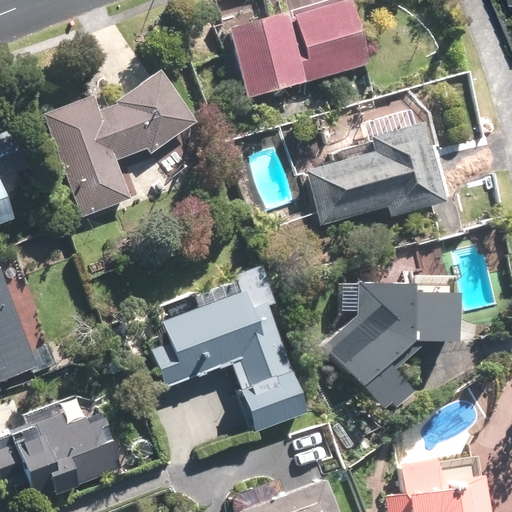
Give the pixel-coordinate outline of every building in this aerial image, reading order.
[(340,0),(327,0),(231,30),(251,93),(359,59),(340,0)] [(149,72),(113,100),(118,106),(94,114),(89,102),(46,118),(80,211),(123,196),(109,158),(148,144),(152,149),(188,122),(149,72)] [(434,197),(414,127),(369,140),(373,152),(311,170),(325,215),(386,197),(390,210),(434,197)] [(0,220),(2,219),(0,213),(0,171),(20,164),(8,133),(0,135),(0,220)] [(450,295),(400,295),(400,285),(356,285),(356,315),(325,345),(357,379),(400,337),(400,332),(450,332),(450,295)] [(237,293),(164,321),(171,341),(153,349),(165,380),(229,355),(255,423),(300,406),(261,307),(245,313),(237,293)] [(0,300),(0,371),(25,361),(0,300)] [(405,389),(383,366),(363,386),(380,403),(387,397),(392,402),(405,389)] [(92,406),(12,433),(33,494),(113,467),(92,406)] [(478,511),(468,456),(400,468),(407,511),(478,511)] [(322,511),(312,485),(246,511),(322,511)]
